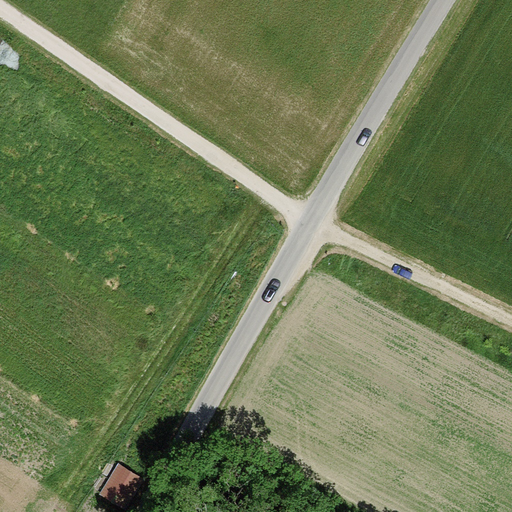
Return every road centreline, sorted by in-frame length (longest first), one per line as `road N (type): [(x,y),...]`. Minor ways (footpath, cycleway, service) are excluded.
road 1 (track): [(511,320),(309,220),(0,8)]
road 2 (unclassified): [(444,0),(309,220),(147,511)]
